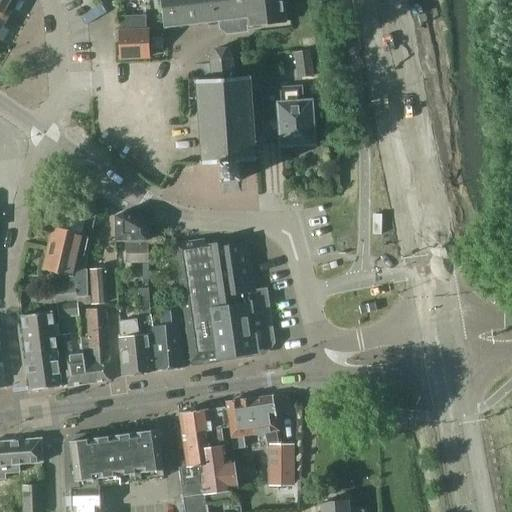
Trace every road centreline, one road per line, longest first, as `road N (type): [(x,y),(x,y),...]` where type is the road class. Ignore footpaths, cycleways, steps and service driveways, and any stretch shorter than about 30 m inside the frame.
road 1 (tertiary): [(305,296),(281,227),(192,222),(46,132)]
road 2 (primary): [(439,322),(380,0)]
road 3 (residential): [(46,132),(22,187),(8,305),(21,415)]
road 4 (tertiary): [(49,410),(314,366)]
road 5 (primary): [(474,511),(447,363)]
road 6 (tertiary): [(314,366),(367,375),(447,363)]
road 7 (residential): [(46,132),(57,94),(50,0)]
road 8 (tertiary): [(439,322),(311,343)]
